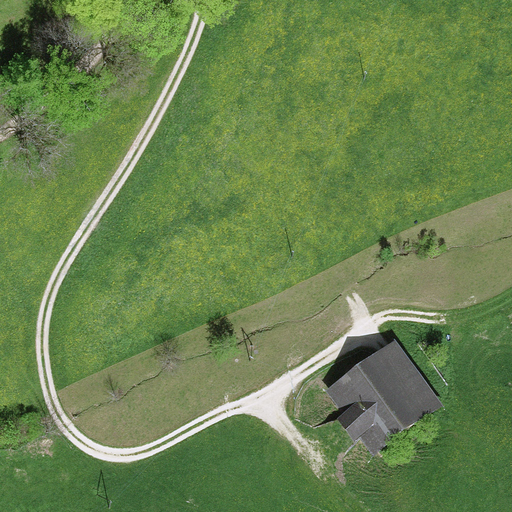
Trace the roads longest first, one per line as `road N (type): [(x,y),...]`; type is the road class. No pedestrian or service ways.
road 1 (track): [(194,0),(180,63),(116,195),(52,285),(42,330),(45,367),(53,408),(71,431),(87,445),(136,454),(271,393),(374,320),(394,312),(452,313)]
road 2 (track): [(0,122),(29,104),(115,0)]
